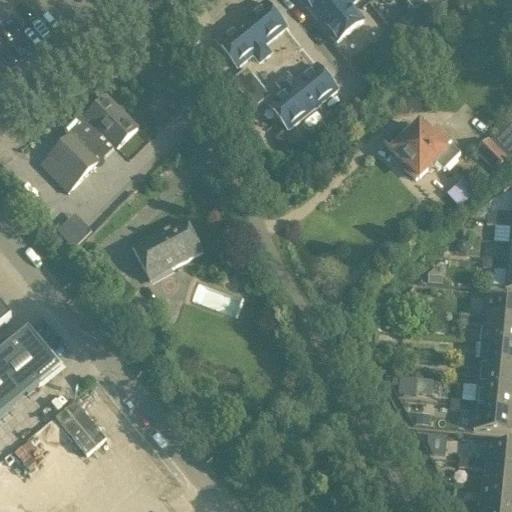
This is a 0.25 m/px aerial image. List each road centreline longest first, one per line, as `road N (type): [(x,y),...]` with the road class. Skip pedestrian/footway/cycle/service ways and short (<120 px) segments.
road 1 (residential): [(314,331),(193,115),(142,4)]
road 2 (unclassified): [(226,511),(0,232)]
road 3 (unclassified): [(0,117),(142,4)]
